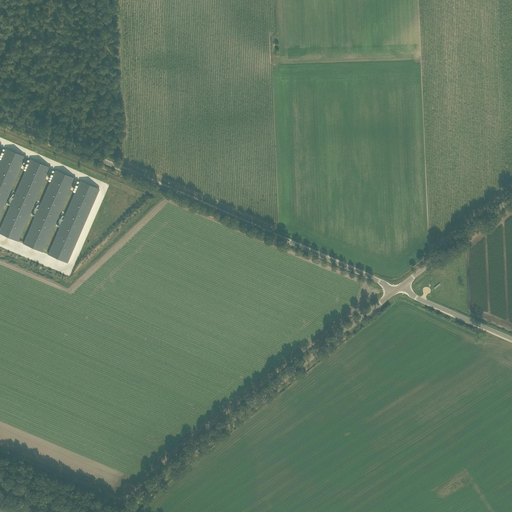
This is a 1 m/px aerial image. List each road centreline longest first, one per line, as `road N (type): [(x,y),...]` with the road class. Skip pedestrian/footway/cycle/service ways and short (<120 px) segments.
road 1 (unclassified): [(392,293),(0,117)]
road 2 (tertiary): [(128,511),(174,466),(392,293)]
road 3 (tertiary): [(403,284),(511,197)]
road 4 (unclassified): [(511,339),(403,284)]
